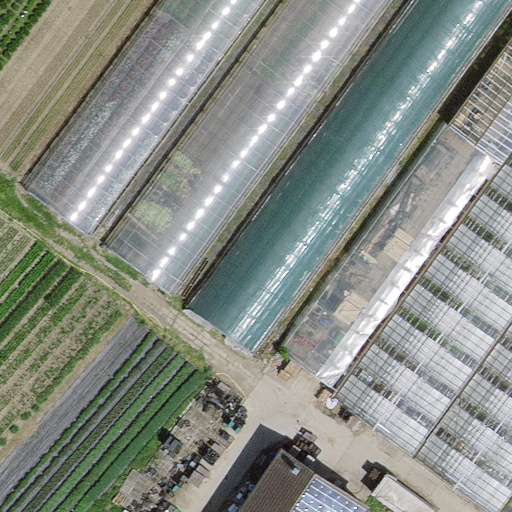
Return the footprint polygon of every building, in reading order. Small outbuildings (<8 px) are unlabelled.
[(166,0),(36,180),(179,283),(382,0),(166,0)] [(511,33),(450,119),(506,160),(511,151),(511,33)] [(511,151),(506,160),(332,394),(412,453),(511,317),(511,151)] [(511,317),(412,453),(491,511),(494,511),(511,488),(511,317)] [(286,464),(254,511),(357,511),(358,510),(286,464)]
